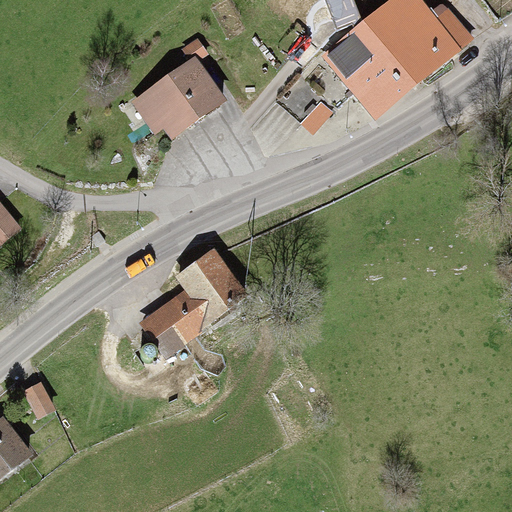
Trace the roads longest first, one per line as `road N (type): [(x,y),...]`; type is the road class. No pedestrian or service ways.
road 1 (primary): [(511,55),(359,154),(200,223)]
road 2 (primary): [(200,223),(89,288),(0,359)]
road 3 (unclassified): [(0,165),(58,197),(165,203),(200,223)]
